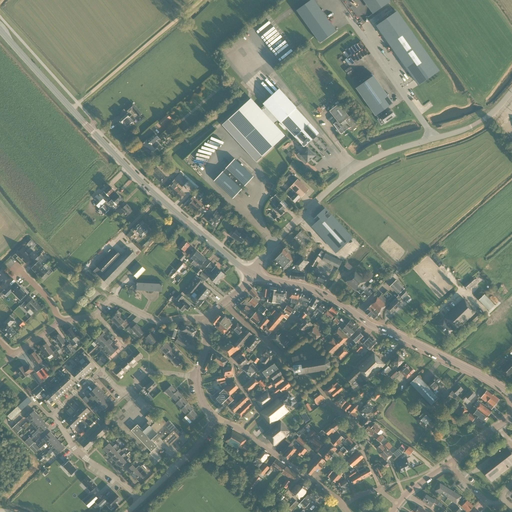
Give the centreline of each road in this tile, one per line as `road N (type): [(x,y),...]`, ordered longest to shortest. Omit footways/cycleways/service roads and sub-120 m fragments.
road 1 (primary): [(252,273),(134,175),(0,28)]
road 2 (tertiary): [(252,273),(351,171),(476,124),(511,89)]
road 3 (primary): [(511,395),(367,322)]
road 4 (primary): [(367,322),(319,291),(252,273)]
road 5 (residential): [(140,500),(78,451),(55,415)]
road 6 (residential): [(96,314),(111,298),(157,320),(205,319)]
